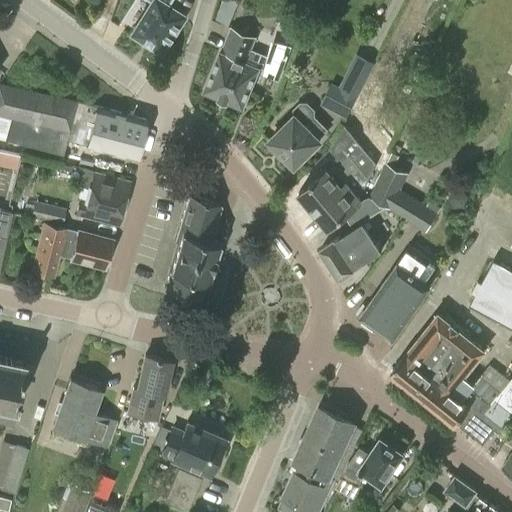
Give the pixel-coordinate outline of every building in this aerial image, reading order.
[(130,34),(159,52),(161,53),(161,52),(184,16),(167,5),(170,0),(147,0),(151,2),(130,34)] [(223,0),(215,21),(229,26),(238,2),(233,0),(223,0)] [(230,27),(220,51),(204,91),(243,107),(259,68),(263,70),(262,75),(277,81),(290,45),(272,38),(267,57),(251,50),(256,37),(230,27)] [(321,103),(347,116),(375,62),(357,53),(340,87),(332,83),(321,103)] [(136,158),(146,119),(95,107),(77,101),(0,83),(0,116),(9,118),(4,139),(63,154),(67,140),(86,145),(136,158)] [(294,165),(319,140),(317,138),(325,129),(313,116),(313,109),(306,103),(300,103),(294,109),(294,116),(269,140),(294,165)] [(362,199),(360,197),(377,162),(345,123),(330,147),(337,155),(333,165),(329,169),(328,167),(299,192),(329,227),(362,199)] [(409,169),(414,161),(394,150),(390,159),(409,169)] [(34,158),(22,155),(19,167),(31,170),(34,158)] [(409,173),(387,162),(370,196),(405,218),(426,230),(437,211),(412,195),(400,189),(409,173)] [(75,215),(117,225),(129,181),(94,173),(87,201),(79,199),(75,215)] [(210,238),(221,203),(188,193),(174,240),(178,242),(163,289),(202,301),(220,241),(210,238)] [(65,208),(33,201),(30,216),(61,223),(65,208)] [(0,237),(6,239),(11,215),(0,212),(0,237)] [(382,250),(363,220),(320,248),(340,277),(382,250)] [(111,239),(106,238),(42,223),(30,271),(54,277),(59,255),(73,259),(104,267),(107,253),(110,252),(112,245),(110,243),(111,239)] [(407,248),(398,262),(379,289),(360,315),(393,339),(412,312),(431,285),(425,280),(436,263),(430,259),(427,262),(407,248)] [(511,268),(493,258),(481,280),(478,278),(470,293),(474,295),(469,304),(511,327),(511,268)] [(475,371),(465,382),(460,379),(484,350),(439,314),(406,355),(405,354),(390,372),(456,424),(459,420),(485,441),(500,423),(486,412),(502,393),(500,391),(507,381),(488,367),(481,376),(475,371)] [(171,360),(145,354),(137,388),(132,387),(127,410),(153,416),(157,409),(160,393),(163,394),(171,360)] [(0,420),(14,424),(18,407),(16,406),(26,362),(0,357),(0,420)] [(70,379),(53,426),(106,445),(115,421),(92,413),(100,390),(70,379)] [(279,498),(308,511),(319,511),(335,479),(337,480),(361,433),(352,429),(356,422),(353,420),(354,418),(323,404),(319,405),(294,459),(300,462),(295,471),(292,470),(279,498)] [(171,459),(172,456),(189,464),(186,471),(177,467),(163,500),(186,510),(188,506),(203,470),(210,473),(219,451),(224,454),(229,442),(224,440),(225,437),(188,422),(184,430),(171,425),(159,454),(171,459)] [(403,452),(381,437),(370,453),(359,446),(348,462),(341,476),(358,485),(366,471),(383,482),(403,452)] [(14,493),(27,448),(14,444),(1,489),(14,493)] [(502,468),(511,474),(511,452),(504,465),(502,468)] [(108,498),(116,477),(103,472),(95,493),(108,498)] [(464,507),(470,511),(469,511),(451,511),(450,511),(448,511),(503,511),(475,492),(476,490),(455,475),(443,492),(464,507)] [(91,495),(84,511),(116,511),(119,507),(91,495)] [(0,497),(0,509),(8,511),(11,500),(0,497)] [(82,511),(84,508),(65,500),(60,511),(82,511)]
